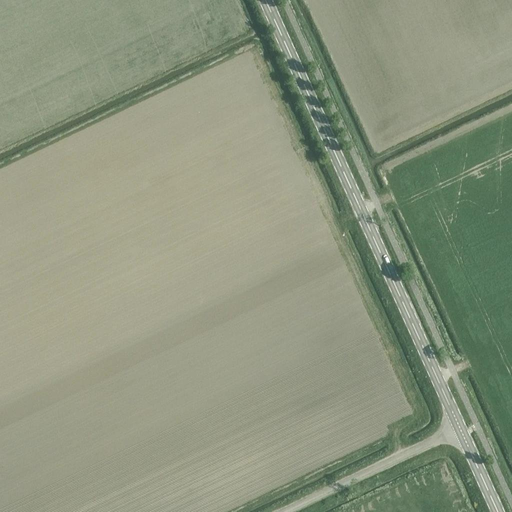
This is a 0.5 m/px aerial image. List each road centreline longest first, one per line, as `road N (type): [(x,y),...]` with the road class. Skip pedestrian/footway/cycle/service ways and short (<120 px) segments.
road 1 (secondary): [(459,430),(267,0)]
road 2 (unclassified): [(287,511),(459,430)]
